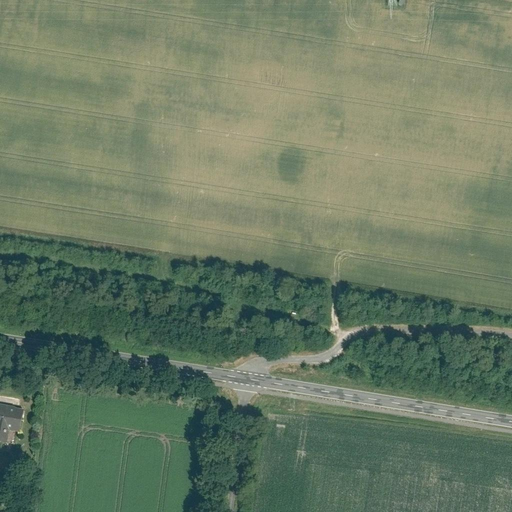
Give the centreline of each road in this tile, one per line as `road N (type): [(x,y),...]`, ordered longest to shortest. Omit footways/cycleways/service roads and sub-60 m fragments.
road 1 (unclassified): [(511,335),(376,329),(322,358),(264,361),(249,379)]
road 2 (tertiary): [(249,379),(511,420)]
road 3 (tertiary): [(0,338),(249,379)]
road 4 (unclassified): [(229,511),(249,379)]
